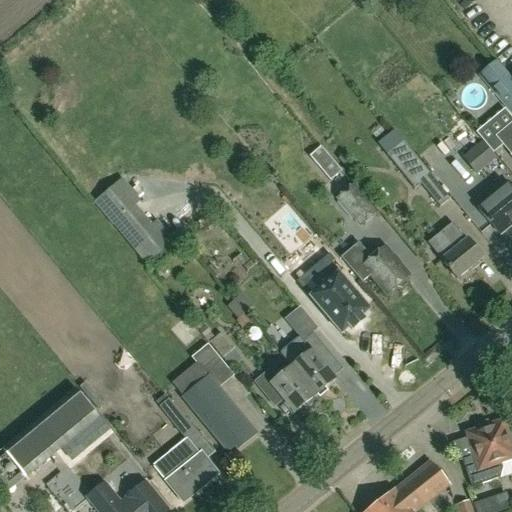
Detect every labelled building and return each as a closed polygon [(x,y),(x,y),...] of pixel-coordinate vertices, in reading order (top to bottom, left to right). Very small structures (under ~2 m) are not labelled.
[(499,50),(511,62),(511,61),(511,46),(507,41),(499,50)] [(511,80),(497,62),(481,76),(511,113),(511,80)] [(511,124),(496,137),(511,156),(511,157),(511,124)] [(415,189),(420,185),(431,175),(403,141),(386,155),(415,189)] [(492,154),(483,142),(463,158),(475,173),(495,157),(492,154)] [(341,172),(320,148),(309,157),(330,181),(341,172)] [(431,175),(420,185),(439,208),(451,199),(432,175),(431,175)] [(95,203),(147,265),(174,242),(157,222),(152,225),(136,205),(140,201),(122,180),(95,203)] [(499,233),(511,222),(511,187),(509,184),(478,210),(489,224),(491,223),(499,233)] [(338,198),(361,226),(376,213),(353,185),(338,198)] [(219,218),(225,212),(213,198),(206,203),(219,218)] [(457,279),(483,258),(468,239),(466,240),(453,223),(441,233),(454,250),(441,260),(457,279)] [(387,295),(397,287),(402,289),(407,285),(406,279),(409,277),(384,248),(371,259),(358,244),(341,258),(362,283),(371,275),(387,295)] [(349,328),(352,331),(364,320),(361,317),(369,311),(338,274),(335,271),(331,271),(328,273),(321,278),(319,282),(319,285),(320,289),(310,298),(341,334),(349,328)] [(240,296),(229,307),(239,319),(251,309),(240,296)] [(242,359),(234,349),(221,334),(216,338),(206,326),(204,328),(197,319),(192,323),(210,343),(223,358),(231,368),(242,359)] [(280,353),(291,368),(314,396),(334,380),(319,361),(329,353),(313,334),(303,342),(299,337),(280,353)] [(208,378),(183,398),(227,452),(235,446),(237,449),(255,435),(243,420),(240,423),(238,421),(236,423),(229,415),(235,410),(218,389),(234,376),(208,345),(192,358),(208,378)] [(132,365),(133,358),(128,353),(121,352),(115,357),(115,364),(119,369),(126,371),(132,365)] [(314,396),(291,368),(278,378),(270,369),(254,382),(270,401),(279,393),(295,412),(314,396)] [(103,404),(85,382),(79,387),(97,408),(103,404)] [(25,478),(98,417),(75,389),(2,451),(25,478)] [(169,399),(168,400),(160,406),(159,408),(179,432),(190,423),(169,399)] [(472,488),(511,474),(511,444),(504,420),(466,433),(474,457),(463,461),(472,488)] [(186,440),(161,459),(175,476),(166,482),(182,502),(196,491),(197,492),(218,475),(206,460),(205,461),(187,439),(186,440)] [(414,511),(449,484),(432,464),(394,495),(392,493),(368,511),(414,511)] [(165,511),(168,510),(145,483),(126,498),(127,499),(121,504),(104,485),(91,496),(104,511),(165,511)] [(476,511),(495,511),(491,499),(474,506),(476,511)]
